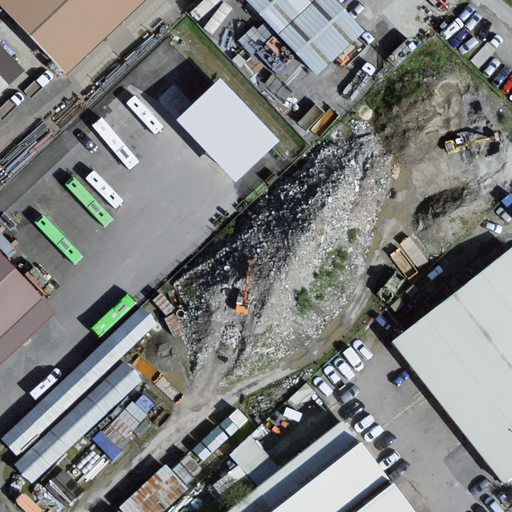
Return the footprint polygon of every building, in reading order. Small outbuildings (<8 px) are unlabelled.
[(8,0),(71,66),(140,0),(8,0)] [(258,0),(321,68),(363,29),(336,0),(258,0)] [(0,84),(20,67),(0,44),(0,84)] [(0,252),(0,359),(54,309),(0,252)] [(511,261),(507,255),(391,345),(497,482),(511,470),(511,261)] [(0,435),(15,451),(156,320),(141,303),(0,433),(0,435)] [(13,460),(31,480),(142,376),(124,357),(13,460)] [(413,511),(344,427),(238,511),(413,511)] [(251,476),(273,457),(250,431),(228,450),(251,476)] [(126,511),(157,511),(187,484),(164,460),(118,503),(126,511)]
